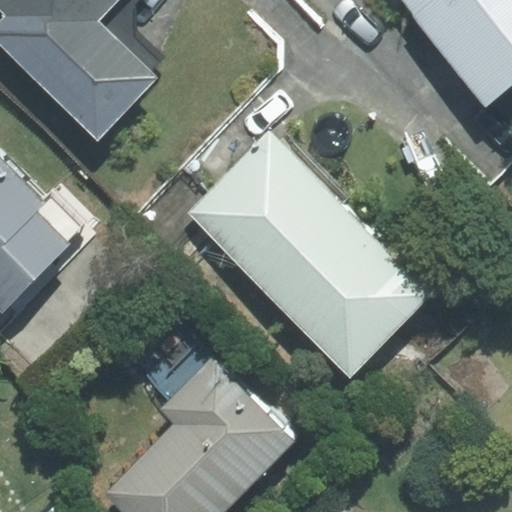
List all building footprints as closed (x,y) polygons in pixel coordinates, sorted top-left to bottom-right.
[(17,0),(21,3),(3,23),(121,131),(183,63),(122,8),(129,0),(17,0)] [(511,0),(424,0),(508,95),(511,91),(511,0)] [(451,281),(283,122),(202,207),(369,366),(451,281)] [(0,123),(0,276),(24,300),(91,230),(59,200),(70,190),(0,123)] [(231,511),(313,428),(228,348),(178,400),(191,412),(123,484),(152,511),(231,511)] [(0,477),(0,511),(18,511),(22,509),(0,477)] [(314,511),(357,511),(340,491),(314,511)]
